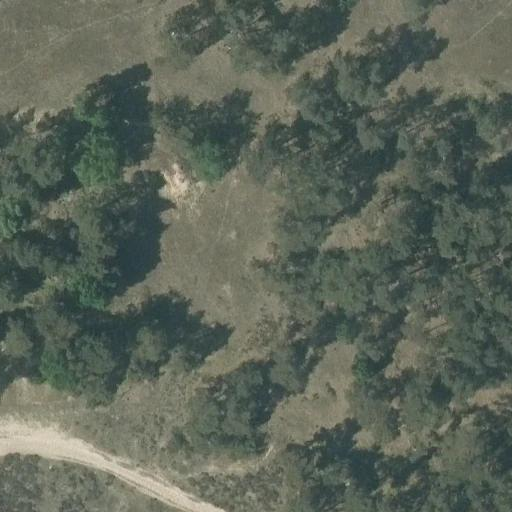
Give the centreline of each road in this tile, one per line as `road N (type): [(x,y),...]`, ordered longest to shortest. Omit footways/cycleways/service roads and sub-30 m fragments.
road 1 (track): [(0,443),(24,440),(187,511)]
road 2 (track): [(368,511),(380,483),(432,423),(511,390)]
